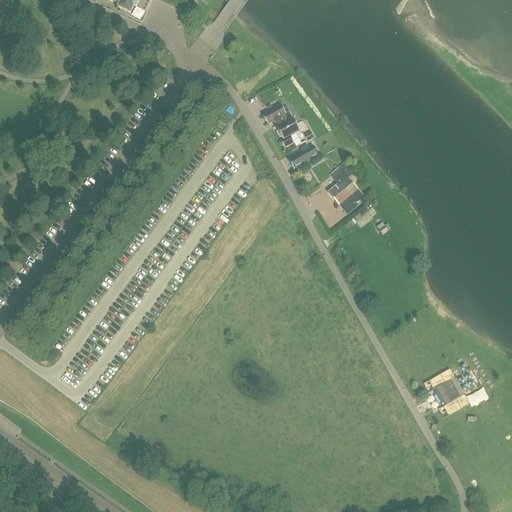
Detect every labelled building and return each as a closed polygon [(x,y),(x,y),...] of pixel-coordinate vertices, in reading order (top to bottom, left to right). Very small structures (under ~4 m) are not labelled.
[(108,0),(119,5),(118,8),(130,13),(133,6),(136,7),(138,0),(108,0)] [(289,112),(285,113),(281,105),(263,116),(268,125),(275,121),(278,126),(276,127),(283,140),(280,141),(285,149),(294,144),(291,138),(300,132),(289,112)] [(308,121),(302,124),(305,132),(311,129),(308,121)] [(310,132),(303,136),(307,143),(314,138),(310,132)] [(288,160),(293,170),(318,155),(313,146),(309,149),(307,146),(300,150),(302,153),(288,160)] [(352,175),(343,164),(329,175),(338,185),(328,193),(345,214),(364,197),(349,178),(352,175)] [(358,225),(367,218),(371,215),(366,209),(353,219),(358,225)] [(384,226),(379,231),(383,236),(388,231),(384,226)] [(449,370),(429,382),(448,416),(469,404),(464,396),(460,398),(450,380),(454,378),(449,370)] [(486,495),(494,509),(504,503),(497,489),(486,495)]
